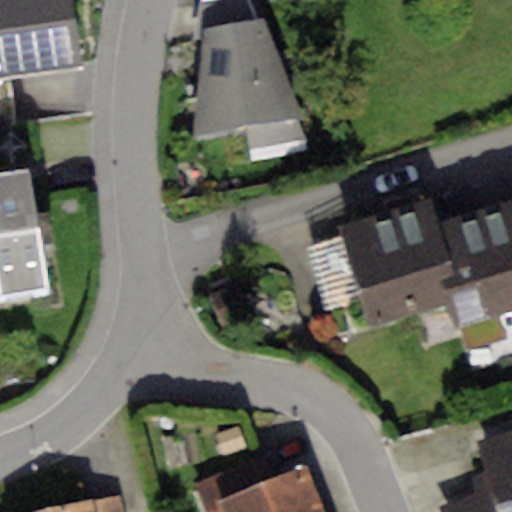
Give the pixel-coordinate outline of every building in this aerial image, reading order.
[(72,0),(0,0),(0,79),(83,66),(72,0)] [(264,21),(205,32),(196,132),(301,117),(264,21)] [(27,169),(0,173),(0,300),(46,294),(27,169)] [(428,196),(334,220),(362,330),(457,306),(434,219),(428,196)] [(511,197),(434,219),(457,306),(461,322),(511,308),(511,197)] [(511,511),(511,432),(480,441),(493,486),(500,511),(511,511)] [(222,500),(271,482),(262,458),(192,484),(201,508),(222,500)] [(271,482),(222,500),(226,511),(322,511),(307,470),(271,482)] [(500,511),(493,486),(434,504),(437,511),(500,511)] [(118,511),(115,498),(45,511),(118,511)]
